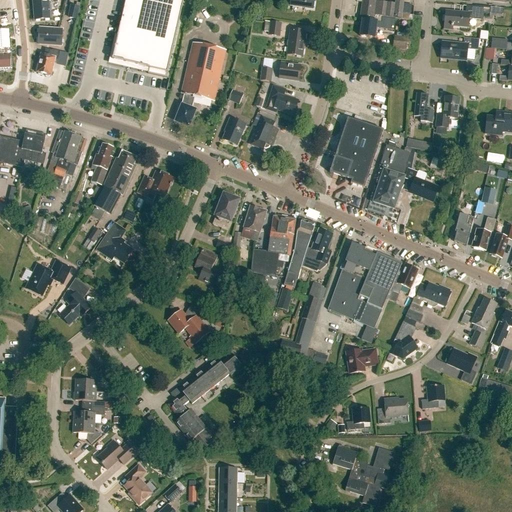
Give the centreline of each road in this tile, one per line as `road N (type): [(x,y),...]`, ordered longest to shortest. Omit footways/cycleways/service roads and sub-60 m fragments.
road 1 (residential): [(301,456),(337,402),(403,374),(437,349),(478,274)]
road 2 (residential): [(109,510),(69,468),(53,431),(60,359),(95,332)]
road 3 (residential): [(95,332),(165,275),(216,164)]
road 4 (secondary): [(216,164),(19,101)]
road 5 (secondary): [(478,274),(288,195)]
road 6 (residential): [(224,350),(154,402),(95,332)]
road 7 (residential): [(288,195),(330,59)]
